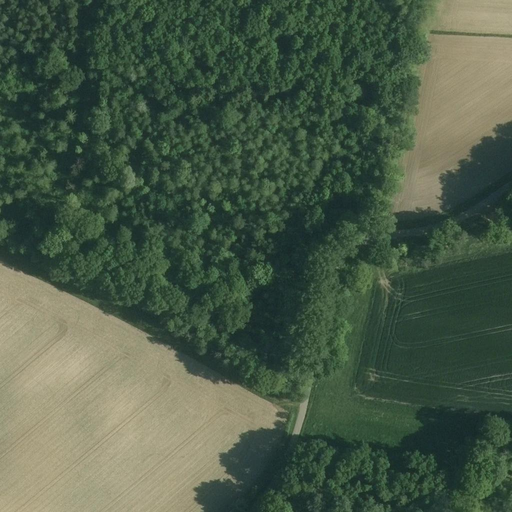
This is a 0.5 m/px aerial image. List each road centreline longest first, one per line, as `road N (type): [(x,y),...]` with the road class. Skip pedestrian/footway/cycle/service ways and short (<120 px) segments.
road 1 (unclassified): [(253,511),(277,485),(291,449),(333,271),(352,248),(383,233),(432,229),(511,181)]
road 2 (track): [(301,412),(265,402),(0,258)]
